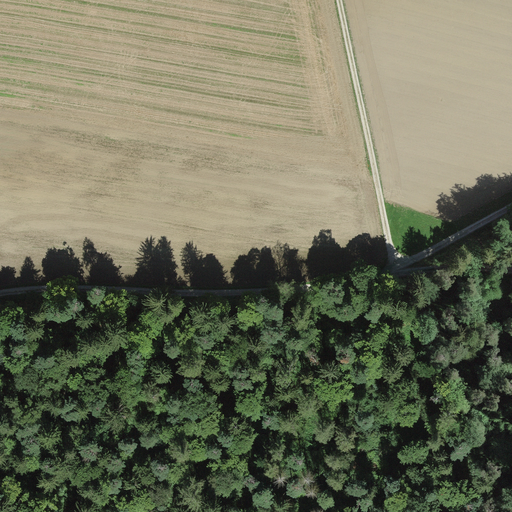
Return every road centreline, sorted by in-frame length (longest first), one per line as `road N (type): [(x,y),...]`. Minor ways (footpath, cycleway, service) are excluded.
road 1 (track): [(511,209),(339,286),(0,292)]
road 2 (track): [(336,0),(393,266),(511,280)]
